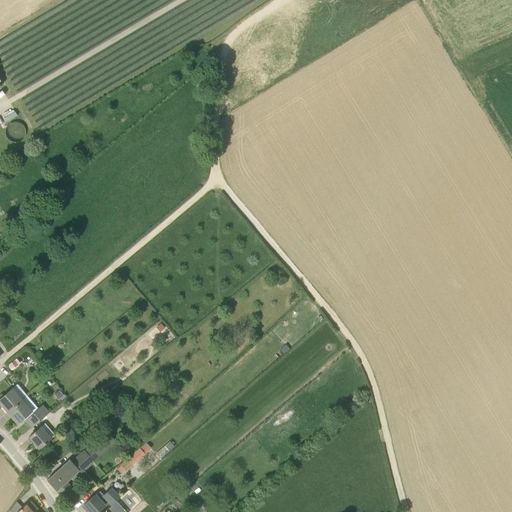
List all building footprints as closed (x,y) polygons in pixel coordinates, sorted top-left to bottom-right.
[(8,363),(11,368),(20,363),(17,357),(8,363)] [(0,398),(0,403),(8,412),(22,400),(12,388),(0,398)] [(32,411),(22,400),(8,412),(18,423),(32,411)] [(32,428),(49,412),(43,405),(25,420),(32,428)] [(29,437),(39,448),(44,443),(45,444),(55,435),(45,423),(29,437)] [(205,425),(192,435),(196,441),(210,430),(205,425)] [(143,446),(140,448),(121,465),(125,471),(145,454),(143,451),(146,449),(143,446)] [(69,460),(47,480),(56,491),(81,469),(83,471),(93,461),(84,452),(72,463),(69,460)] [(155,480),(164,472),(158,466),(150,473),(155,480)] [(71,487),(61,495),(72,507),(85,494),(79,488),(75,492),(71,487)] [(108,501),(112,504),(119,497),(111,489),(104,496),(99,500),(95,495),(83,506),(88,511),(96,511),(104,505),(108,501)] [(123,510),(127,506),(120,498),(116,502),(123,510)] [(176,510),(181,505),(177,500),(171,505),(176,510)] [(10,511),(32,511),(26,504),(22,508),(16,501),(9,511),(10,511)]
